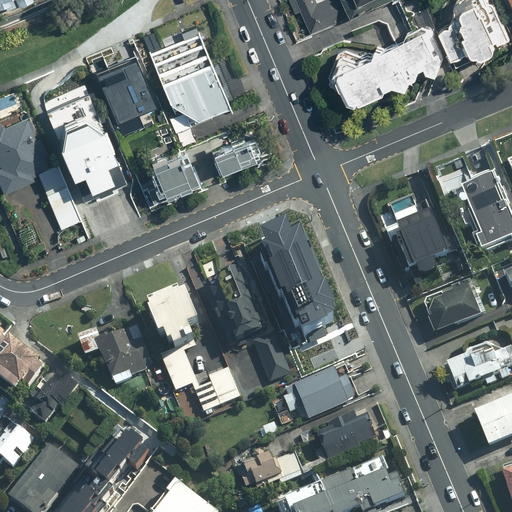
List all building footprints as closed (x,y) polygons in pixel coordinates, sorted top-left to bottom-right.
[(0,0),(0,12),(29,0),(0,0)] [(300,0),(314,31),(389,0),(320,0),(319,0),(300,0)] [(456,0),(458,4),(441,11),(444,18),(437,21),(453,57),(474,47),(475,49),(475,50),(476,51),(477,51),(477,52),(478,53),(479,54),(480,54),(481,55),(482,55),(483,55),(485,56),(486,56),(487,56),(488,55),(489,55),(490,55),(491,54),(492,54),(493,53),(494,52),(495,52),(496,51),(496,50),(497,49),(498,48),(498,47),(498,46),(498,44),(498,43),(511,37),(511,31),(498,0),(456,0)] [(425,64),(430,62),(431,68),(441,72),(446,55),(433,25),(355,58),(347,64),(360,96),(401,77),(413,83),(416,75),(422,72),(425,64)] [(200,29),(153,51),(171,95),(200,112),(232,98),(200,29)] [(156,87),(153,89),(144,67),(105,83),(121,121),(163,104),(156,87)] [(121,150),(107,119),(89,107),(68,115),(64,138),(78,169),(87,165),(95,181),(116,171),(109,155),(121,150)] [(0,155),(3,165),(0,165),(0,175),(6,190),(36,178),(33,171),(51,164),(29,111),(3,121),(0,117),(0,116),(0,155)] [(259,153),(256,147),(262,145),(257,134),(252,136),(251,133),(215,147),(223,167),(259,153)] [(154,157),(157,164),(153,165),(163,191),(167,189),(169,194),(178,190),(176,185),(182,183),(183,187),(195,182),(193,178),(202,175),(192,150),(171,158),(169,151),(154,157)] [(83,219),(60,163),(39,172),(62,228),(83,219)] [(484,251),(511,239),(511,210),(496,174),(466,188),(486,232),(477,236),(484,251)] [(413,189),(408,179),(382,192),(387,202),(413,189)] [(389,207),(394,219),(381,226),(405,279),(415,274),(420,285),(446,273),(441,262),(455,255),(461,253),(454,236),(448,239),(431,202),(420,207),(414,195),(389,207)] [(258,259),(287,327),(331,309),(302,240),(258,259)] [(245,269),(237,272),(248,304),(237,308),(225,276),(208,282),(231,344),(268,331),(245,269)] [(473,281),(425,301),(439,333),(487,312),(473,281)] [(166,336),(171,334),(175,343),(178,341),(180,347),(200,339),(195,326),(205,321),(194,295),(189,297),(186,290),(155,303),(158,309),(155,311),(166,336)] [(139,325),(98,341),(114,382),(155,367),(139,325)] [(255,343),(272,382),(294,372),(276,333),(255,343)] [(20,388),(24,381),(32,386),(46,366),(40,363),(44,357),(13,337),(0,355),(0,364),(6,369),(2,376),(20,388)] [(448,367),(459,391),(511,366),(511,349),(507,351),(489,344),(471,351),(468,357),(448,367)] [(350,376),(342,380),(337,368),(287,389),(301,423),(351,402),(350,400),(359,397),(350,376)] [(69,377),(63,386),(54,380),(33,412),(51,424),(67,400),(69,401),(80,384),(69,377)] [(511,398),(479,412),(493,446),(511,438),(511,398)] [(357,413),(336,422),(337,426),(320,434),(331,459),(380,438),(369,413),(359,417),(357,413)] [(36,440),(10,421),(0,433),(0,456),(16,468),(36,440)] [(151,448),(135,437),(130,443),(121,437),(104,459),(130,478),(151,448)] [(45,511),(80,467),(51,444),(12,495),(33,511),(45,511)] [(260,461),(247,466),(249,470),(242,472),(249,488),(282,475),(273,453),(259,458),(260,461)] [(392,477),(390,471),(362,482),(358,472),(327,485),(331,495),(298,509),(299,511),(354,511),(365,508),(366,511),(410,494),(401,474),(392,477)] [(101,511),(107,504),(100,500),(110,485),(96,476),(90,485),(85,481),(79,489),(75,487),(58,511),(101,511)] [(220,511),(181,481),(156,511),(220,511)]
